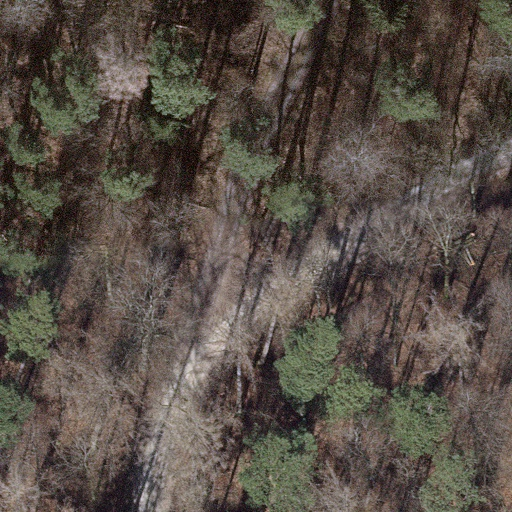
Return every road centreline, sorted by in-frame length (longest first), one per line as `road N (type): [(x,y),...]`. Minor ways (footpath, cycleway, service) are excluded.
road 1 (track): [(196,346),(333,0)]
road 2 (track): [(196,346),(351,239),(511,149)]
road 3 (track): [(141,511),(196,346)]
